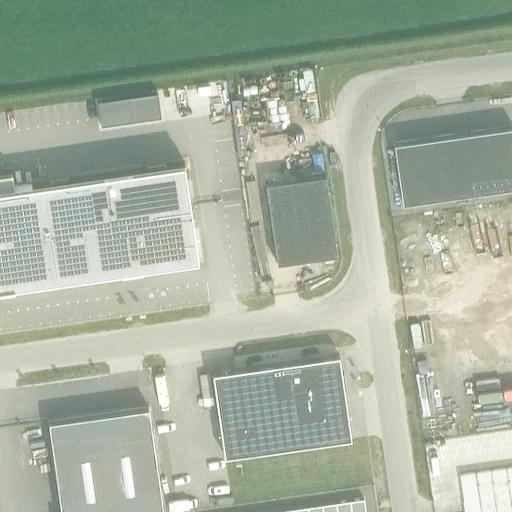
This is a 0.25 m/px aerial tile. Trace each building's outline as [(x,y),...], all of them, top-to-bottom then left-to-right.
[(157,92),(97,101),(100,125),(161,117),(157,92)] [(511,125),(394,143),(402,203),(511,187),(511,125)] [(14,186),(0,188),(0,286),(120,269),(121,274),(123,274),(123,271),(131,270),(140,269),(140,271),(143,271),(142,266),(198,258),(184,161),(14,186)] [(325,174),(265,182),(277,262),(337,254),(325,174)] [(511,231),(428,244),(439,317),(511,306),(511,231)] [(511,396),(511,306),(439,317),(452,405),(511,396)] [(339,354),(212,372),(224,455),(351,437),(344,390),(342,374),(339,354)] [(162,511),(148,407),(49,421),(61,511),(162,511)] [(511,511),(511,467),(461,475),(466,511),(511,511)] [(365,511),(364,498),(349,500),(350,511),(365,511)] [(350,511),(349,500),(335,502),(336,511),(350,511)] [(336,511),(335,502),(322,504),(322,511),(336,511)]
